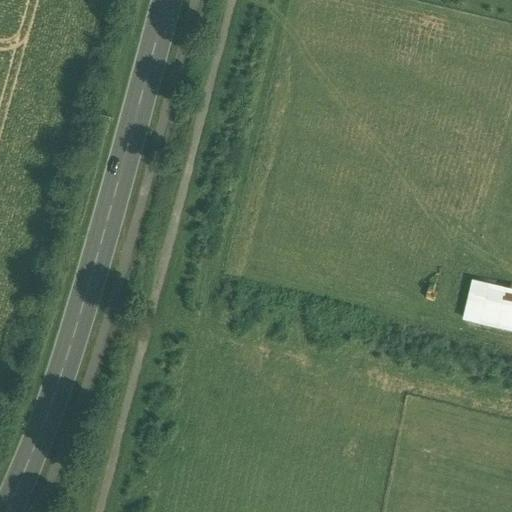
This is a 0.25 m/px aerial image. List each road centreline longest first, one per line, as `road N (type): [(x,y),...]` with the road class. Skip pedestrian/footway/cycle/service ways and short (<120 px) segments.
road 1 (primary): [(166,0),(62,371),(5,511)]
road 2 (track): [(97,511),(232,0)]
